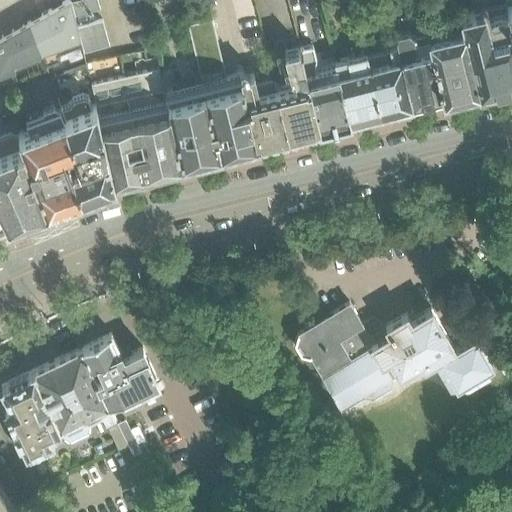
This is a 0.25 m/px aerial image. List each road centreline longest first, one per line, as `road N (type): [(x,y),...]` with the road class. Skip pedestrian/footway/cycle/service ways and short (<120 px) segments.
road 1 (tertiary): [(0,296),(203,223),(511,149)]
road 2 (tertiary): [(511,123),(84,228),(0,262)]
